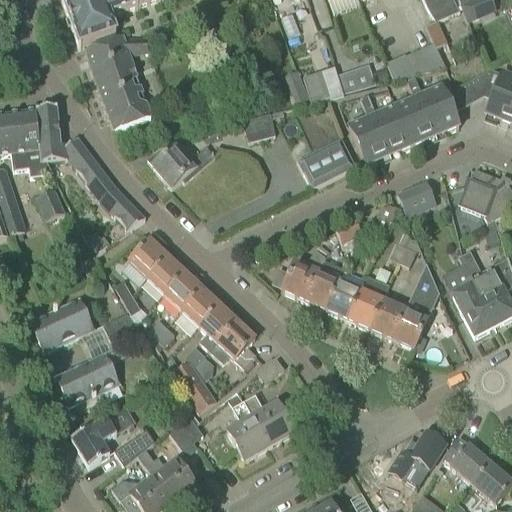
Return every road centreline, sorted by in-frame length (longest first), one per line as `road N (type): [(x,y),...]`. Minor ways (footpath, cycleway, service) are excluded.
road 1 (residential): [(511,165),(475,152),(362,201),(338,198),(206,265)]
road 2 (residential): [(206,265),(88,140),(47,74),(21,51)]
road 3 (residential): [(355,446),(294,344),(206,265)]
road 4 (residential): [(82,511),(30,425),(0,352)]
road 5 (residential): [(241,511),(355,446)]
road 6 (residential): [(467,384),(355,446)]
